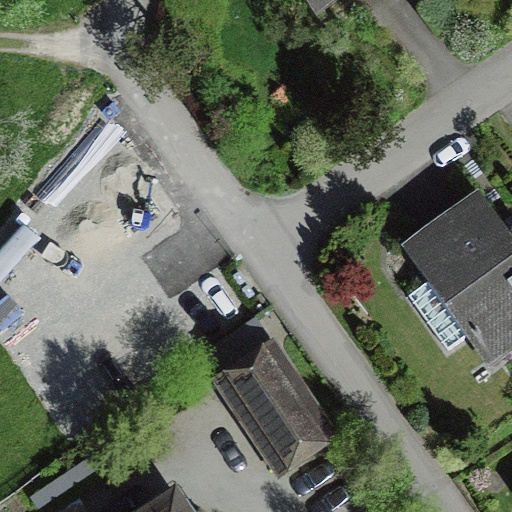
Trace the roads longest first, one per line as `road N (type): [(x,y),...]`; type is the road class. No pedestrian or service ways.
road 1 (residential): [(455,511),(283,254)]
road 2 (residential): [(283,254),(148,101),(134,0)]
road 3 (residential): [(283,254),(511,89)]
road 4 (track): [(141,49),(0,38)]
